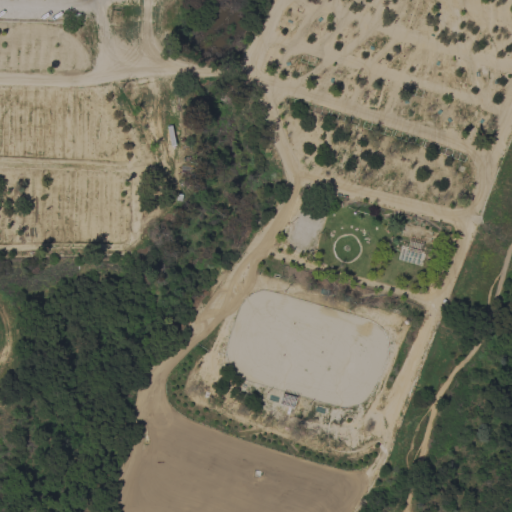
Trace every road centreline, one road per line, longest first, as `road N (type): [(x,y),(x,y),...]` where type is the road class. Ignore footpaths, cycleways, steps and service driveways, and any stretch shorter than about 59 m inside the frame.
road 1 (track): [(115,511),(144,444),(165,419),(155,396),(167,363),(203,342),(290,175),(255,84),(256,51),(286,0)]
road 2 (track): [(344,511),(377,463),(511,111)]
